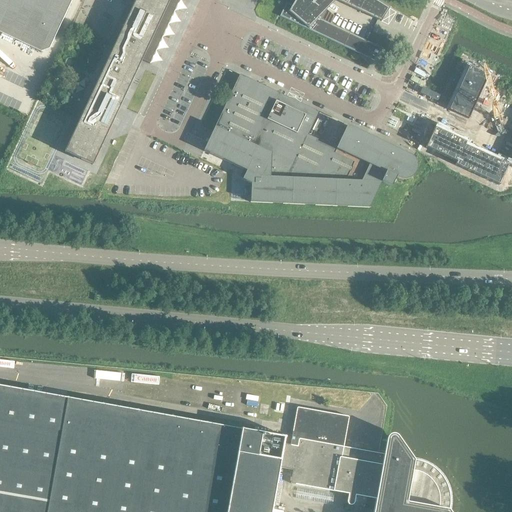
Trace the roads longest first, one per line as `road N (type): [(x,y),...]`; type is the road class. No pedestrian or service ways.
road 1 (primary): [(0,302),(511,352)]
road 2 (primary): [(511,279),(0,248)]
road 3 (unclassified): [(223,49),(185,130),(161,135),(152,115),(191,34)]
road 4 (unclassified): [(394,94),(384,117),(371,119),(223,49)]
road 5 (unclassified): [(237,20),(394,94)]
